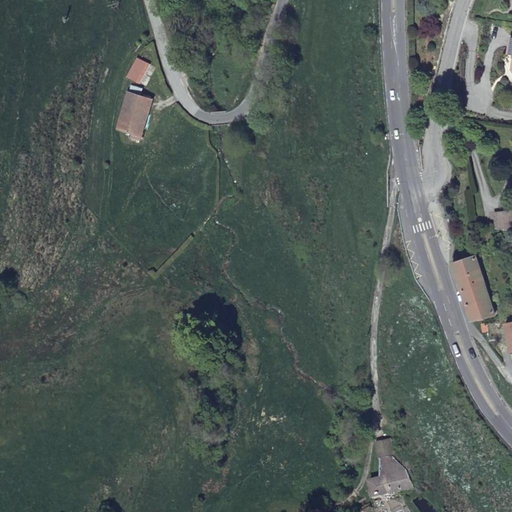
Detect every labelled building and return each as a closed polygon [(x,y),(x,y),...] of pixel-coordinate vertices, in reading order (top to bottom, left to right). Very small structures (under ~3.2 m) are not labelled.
[(142,81),(152,63),(139,56),(130,75),(142,81)] [(142,140),(155,101),(131,93),(119,128),(132,133),(132,136),(142,140)] [(498,230),(511,232),(511,220),(510,211),(496,214),(498,230)] [(453,265),(472,320),(495,316),(476,260),(478,259),(477,256),(453,265)] [(389,442),(377,442),(379,462),(379,480),(367,483),(371,499),(413,488),(406,471),(395,459),(389,442)]
